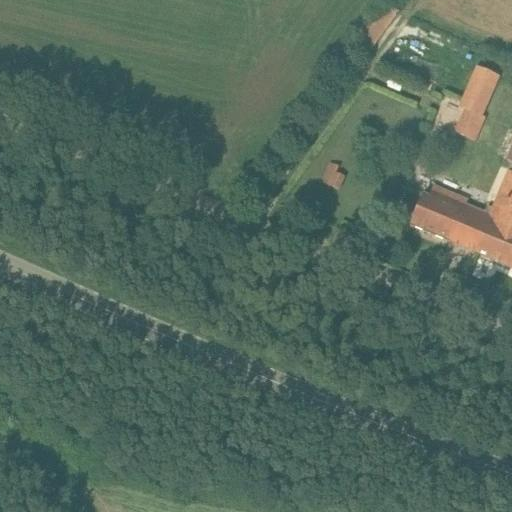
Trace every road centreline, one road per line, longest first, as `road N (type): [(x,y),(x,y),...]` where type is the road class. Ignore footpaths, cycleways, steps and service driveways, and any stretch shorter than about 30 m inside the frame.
road 1 (unclassified): [(511,470),(0,260)]
road 2 (unclassified): [(511,323),(0,116)]
